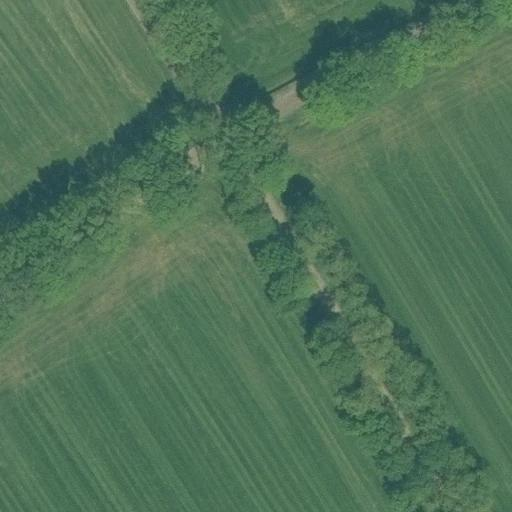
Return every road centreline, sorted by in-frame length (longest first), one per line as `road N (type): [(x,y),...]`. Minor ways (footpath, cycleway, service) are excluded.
road 1 (track): [(450,511),(223,135)]
road 2 (track): [(223,135),(494,0)]
road 3 (track): [(0,295),(223,135)]
road 4 (track): [(223,135),(141,0)]
